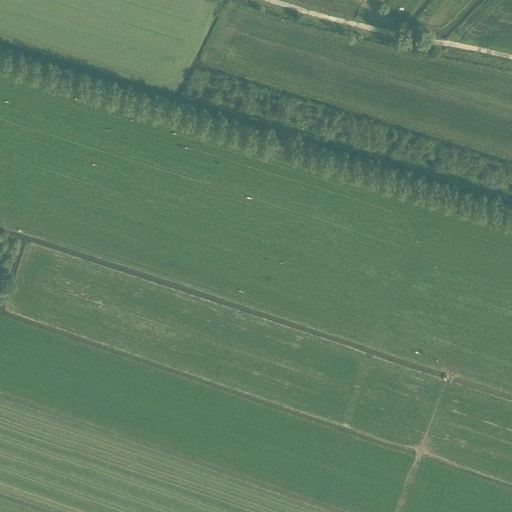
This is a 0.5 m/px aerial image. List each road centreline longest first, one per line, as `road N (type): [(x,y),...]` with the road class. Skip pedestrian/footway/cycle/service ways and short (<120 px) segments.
road 1 (track): [(511,214),(0,58)]
road 2 (track): [(511,55),(263,0)]
